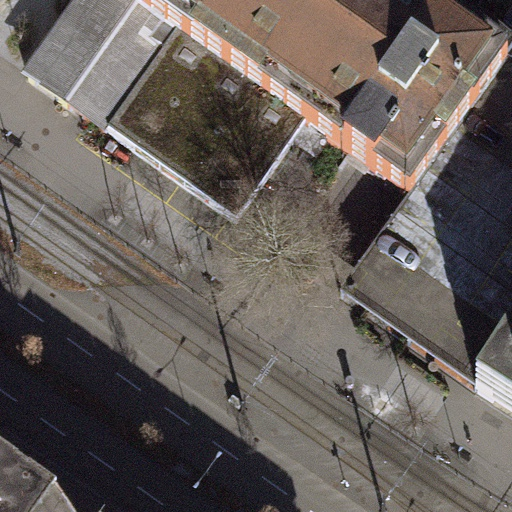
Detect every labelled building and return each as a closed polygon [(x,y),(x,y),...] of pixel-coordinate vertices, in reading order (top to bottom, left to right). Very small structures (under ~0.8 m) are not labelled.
[(411,202),(509,63),(420,0),(86,0),(29,81),(107,137),(109,135),(237,226),(306,128),(411,202)] [(511,64),(509,63),(411,202),(364,267),(500,363),(511,343),(511,64)] [(478,394),(500,363),(364,267),(342,298),(478,394)] [(511,343),(500,363),(478,394),(477,396),(511,418),(511,343)] [(0,511),(58,511),(0,471),(0,511)]
